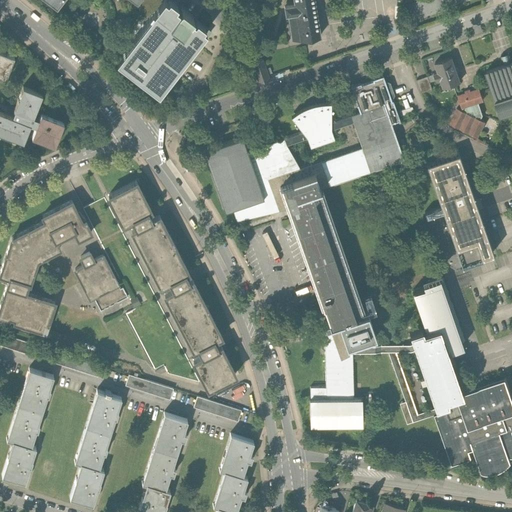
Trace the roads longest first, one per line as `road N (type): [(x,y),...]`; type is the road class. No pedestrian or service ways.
road 1 (secondary): [(293,457),(249,305),(205,219),(147,133)]
road 2 (secondary): [(132,138),(206,247),(236,311),(275,458)]
road 3 (residential): [(253,95),(511,6)]
road 4 (residential): [(0,350),(252,432)]
road 5 (residential): [(0,206),(57,165),(132,138)]
road 6 (tertiary): [(433,485),(390,468),(293,457)]
road 7 (secondary): [(147,133),(84,63),(44,39)]
road 8 (tertiary): [(295,476),(433,485)]
road 9 (secondary): [(44,39),(132,138)]
road 10 (track): [(421,266),(406,219),(420,190),(415,176),(390,184)]
